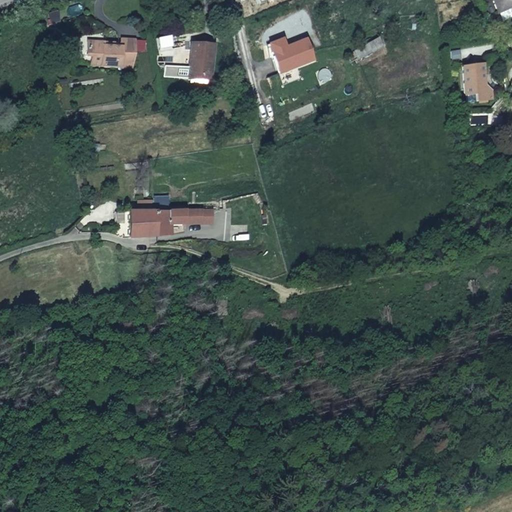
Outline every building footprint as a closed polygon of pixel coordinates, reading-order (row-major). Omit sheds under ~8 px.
[(498,15),(502,22),(511,17),(511,0),(489,0),(497,15),(498,15)] [(167,31),(154,34),(157,47),(170,44),(167,31)] [(266,43),(269,51),(283,46),(280,37),(266,43)] [(283,46),(269,51),(277,72),(312,58),(304,37),(283,46)] [(90,55),(90,64),(119,66),(119,61),(131,62),(132,40),(118,39),(118,43),(86,41),(85,55),(90,55)] [(210,43),(187,41),(186,65),(185,77),(207,78),(210,43)] [(185,77),(186,65),(161,63),(160,75),(185,77)] [(461,69),(465,97),(474,96),(474,103),(491,101),(490,94),(483,87),(480,66),(461,69)] [(311,104),(322,98),(318,90),(307,96),(311,104)] [(204,218),(203,203),(187,205),(188,211),(181,212),(181,220),(204,218)] [(187,205),(154,208),(156,233),(172,231),(171,221),(181,220),(181,212),(188,211),(187,205)] [(156,233),(154,208),(128,211),(130,233),(136,234),(156,233)]
